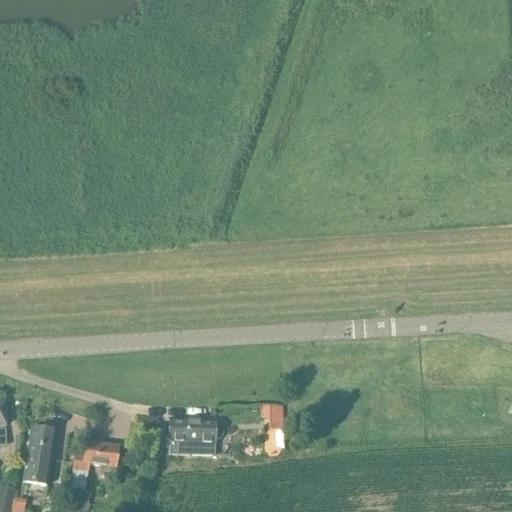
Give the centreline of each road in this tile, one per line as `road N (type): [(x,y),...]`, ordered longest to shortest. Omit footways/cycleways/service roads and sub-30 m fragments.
road 1 (unclassified): [(361,334),(0,351)]
road 2 (unclassified): [(361,334),(511,323)]
